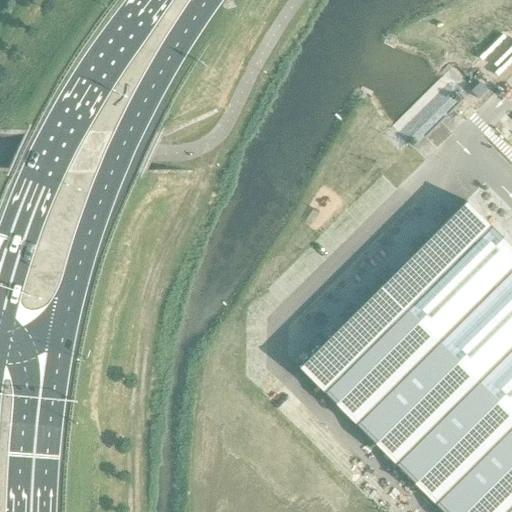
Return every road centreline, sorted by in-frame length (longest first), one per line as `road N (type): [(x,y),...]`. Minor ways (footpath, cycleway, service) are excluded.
road 1 (secondary): [(44,348),(121,148),(206,0)]
road 2 (secondary): [(150,0),(44,166),(0,296)]
road 3 (primary): [(30,511),(44,348)]
